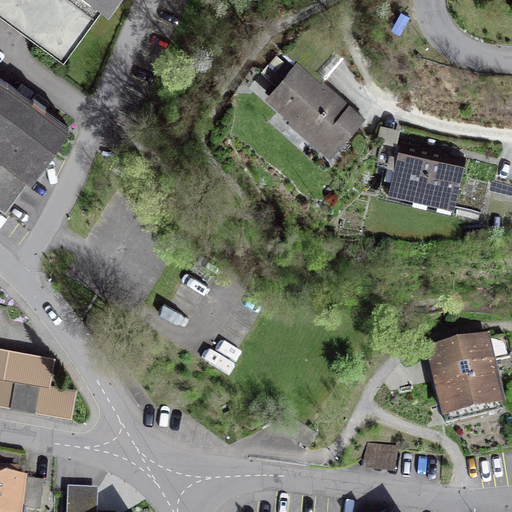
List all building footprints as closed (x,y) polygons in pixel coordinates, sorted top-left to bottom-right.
[(106,0),(0,0),(0,15),(62,60),(106,0)] [(298,64),(270,94),(331,150),(362,116),(314,72),(338,46),(312,23),(285,52),(298,64)] [(79,127),(0,70),(0,154),(39,183),(79,127)] [(465,158),(400,143),(389,190),(454,205),(465,158)] [(487,340),(430,353),(446,422),(503,409),(492,361),(510,357),(505,338),(488,342),(487,340)] [(54,363),(0,352),(0,399),(12,401),(16,380),(38,384),(34,406),(72,412),(76,389),(50,385),(54,363)] [(34,408),(34,406),(38,384),(16,380),(12,401),(12,404),(34,408)] [(316,419),(287,401),(280,412),(309,430),(316,419)] [(17,468),(0,466),(0,511),(12,511),(14,497),(21,498),(23,482),(15,482),(17,468)] [(97,511),(98,494),(68,493),(66,511),(97,511)]
